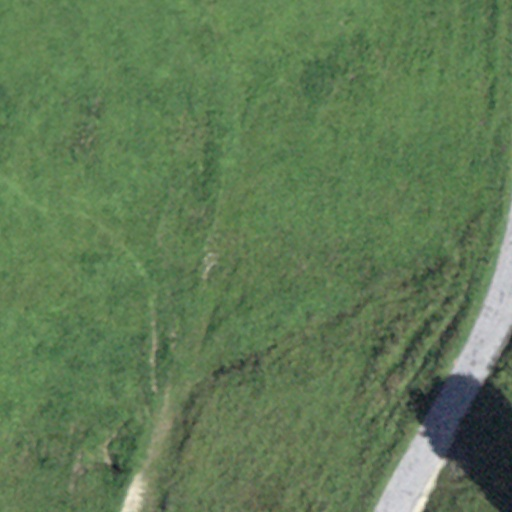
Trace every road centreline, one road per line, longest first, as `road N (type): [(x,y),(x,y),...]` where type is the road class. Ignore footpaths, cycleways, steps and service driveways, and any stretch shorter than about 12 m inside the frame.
road 1 (track): [(134,511),(182,394),(228,218)]
road 2 (unclassified): [(409,511),(511,286)]
